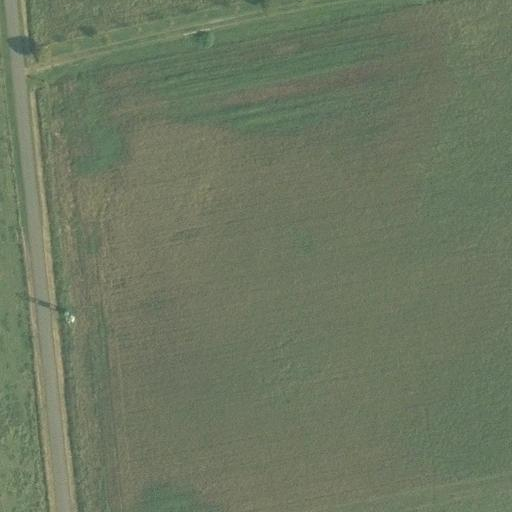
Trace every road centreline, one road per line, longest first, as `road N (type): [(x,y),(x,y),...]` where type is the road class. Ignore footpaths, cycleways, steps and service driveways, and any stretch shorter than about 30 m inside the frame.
road 1 (unclassified): [(10,0),(65,511)]
road 2 (track): [(18,76),(150,35),(330,0)]
